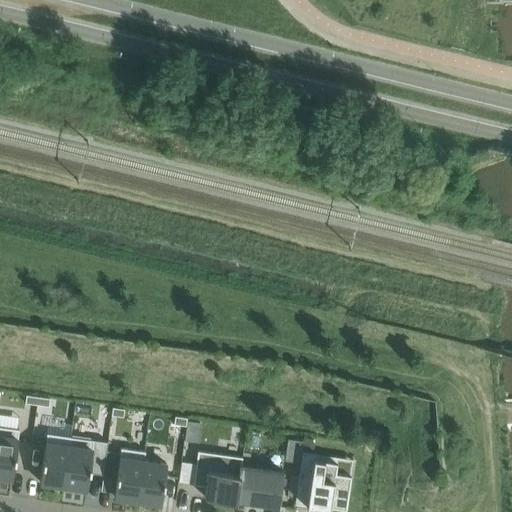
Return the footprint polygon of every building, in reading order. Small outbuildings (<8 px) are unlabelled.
[(36,404),(38,396),(26,395),(25,402),(36,404)] [(38,396),(36,404),(48,406),(49,398),(38,396)] [(124,409),(112,407),(111,415),(123,417),(124,409)] [(175,416),(174,424),(185,425),(186,425),(187,417),(175,416)] [(0,426),(0,475),(12,477),(19,429),(0,426)] [(39,481),(63,485),(70,436),(46,433),(39,481)] [(70,436),(63,485),(86,488),(89,472),(102,474),(107,441),(93,439),(70,436)] [(143,460),(144,460),(145,451),(120,447),(113,496),(137,499),(143,460)] [(181,461),(178,481),(193,483),(192,484),(194,484),(195,477),(207,479),(206,486),(204,497),(236,501),(241,464),(242,457),(197,450),(195,463),(181,461)] [(329,509),(330,505),(345,507),(350,474),(335,472),(336,462),(313,458),(312,462),(301,460),(295,495),(297,495),(307,497),(307,501),(306,505),(329,509)] [(143,460),(137,499),(161,503),(166,464),(144,460),(143,460)] [(283,470),(241,464),(236,501),(250,503),(250,501),(255,502),(255,503),(278,506),(283,470)]
